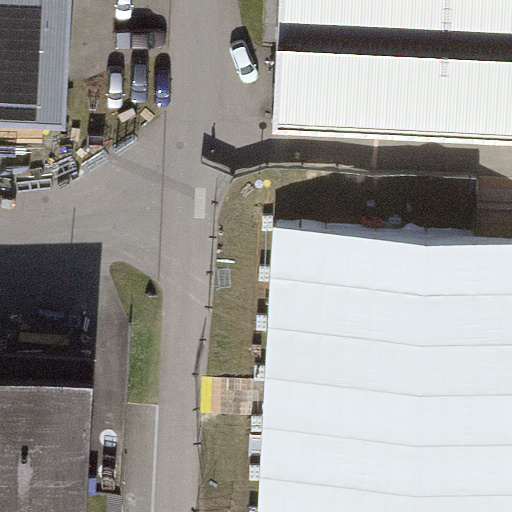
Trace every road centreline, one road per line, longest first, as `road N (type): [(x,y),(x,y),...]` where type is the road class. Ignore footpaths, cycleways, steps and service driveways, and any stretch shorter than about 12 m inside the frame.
road 1 (residential): [(204,0),(184,511)]
road 2 (unknown): [(199,167),(511,158)]
